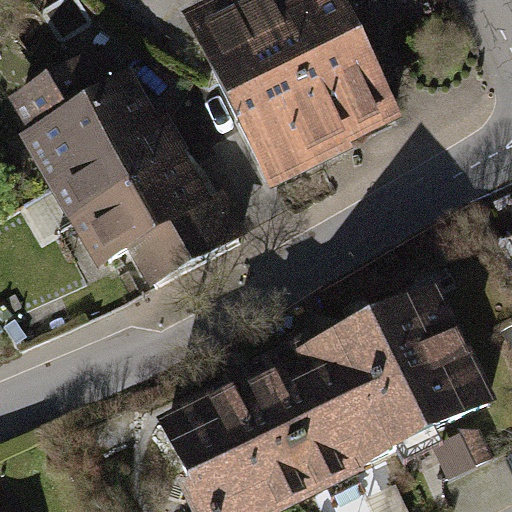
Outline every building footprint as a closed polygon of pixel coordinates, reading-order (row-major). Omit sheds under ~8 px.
[(254,0),(187,41),(287,204),(397,136),(327,22),(364,0),(254,0)] [(45,168),(156,114),(134,69),(23,122),(45,168)] [(67,213),(178,160),(156,114),(45,168),(67,213)] [(89,259),(200,205),(178,160),(67,213),(89,259)] [(111,304),(222,251),(200,205),(89,259),(111,304)] [(483,435),(429,320),(312,374),(338,432),(366,490),(483,435)] [(338,432),(312,374),(153,448),(182,511),(318,511),(366,490),(338,432)]
